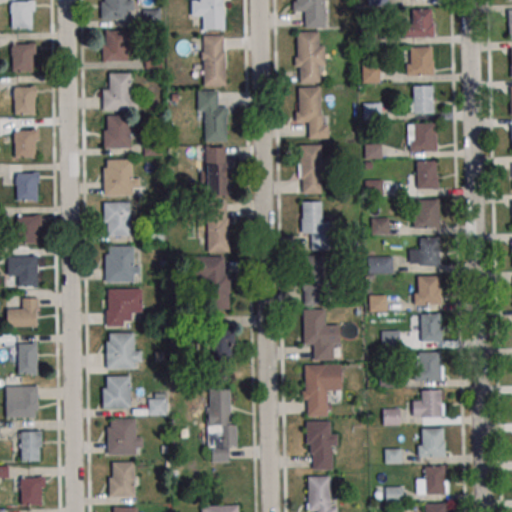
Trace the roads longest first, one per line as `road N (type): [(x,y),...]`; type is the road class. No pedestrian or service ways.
road 1 (residential): [(482,511),(468,0)]
road 2 (residential): [(270,511),(258,0)]
road 3 (residential): [(74,511),(65,0)]
